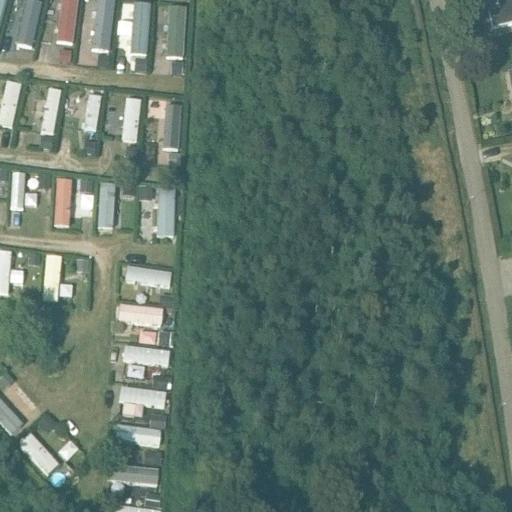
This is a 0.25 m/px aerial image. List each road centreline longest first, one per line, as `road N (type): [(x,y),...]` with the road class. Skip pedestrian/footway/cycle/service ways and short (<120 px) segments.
road 1 (residential): [(511,426),(476,194),(431,0)]
road 2 (track): [(0,348),(30,390),(74,423),(92,420),(105,251)]
road 3 (track): [(164,87),(0,68)]
road 4 (track): [(162,256),(0,236)]
road 5 (track): [(162,176),(0,158)]
